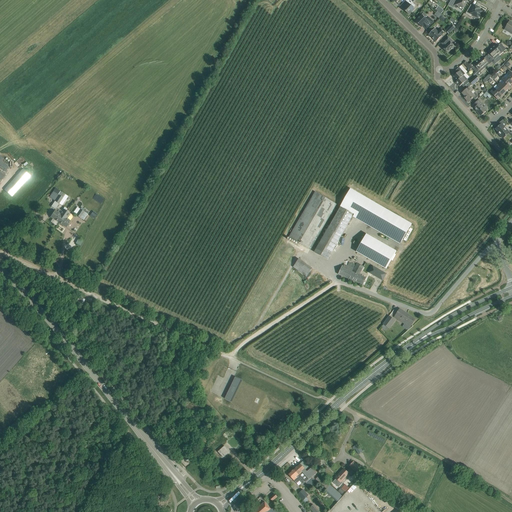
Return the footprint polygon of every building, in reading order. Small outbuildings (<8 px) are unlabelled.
[(468,1),(466,0),(451,0),(448,5),(453,8),(454,6),(458,8),(459,7),(463,9),(468,1)] [(415,6),(410,1),(405,6),(406,7),(403,9),(409,15),(415,9),(413,8),(415,6)] [(473,8),(470,6),(465,14),(469,16),(470,14),(478,19),(482,12),(479,10),(480,8),(475,5),(473,8)] [(426,19),(422,15),(415,21),(422,27),(423,26),(427,29),(434,22),(429,17),(426,19)] [(455,28),(452,25),(446,31),(449,34),(455,28)] [(434,39),(436,42),(442,36),(441,35),(444,32),(441,29),(438,32),(435,29),(429,34),(432,37),(434,39)] [(449,41),(451,40),(448,37),(441,43),(444,46),(443,48),(448,53),(455,46),(449,41)] [(496,44),(492,48),(499,56),(506,49),(501,43),(498,46),(496,44)] [(495,59),(499,56),(492,48),(488,52),(489,54),(487,56),(495,65),(498,62),(495,59)] [(482,56),(478,60),(485,68),(492,62),(487,56),(484,58),(482,56)] [(472,68),(475,72),(479,76),(482,73),(480,72),(485,68),(478,60),(473,64),(475,66),(472,68)] [(472,68),(466,61),(464,63),(470,70),(472,68)] [(457,81),(463,75),(465,74),(459,67),(453,72),(455,75),(453,76),(457,81)] [(463,75),(457,81),(456,82),(460,87),(461,85),(463,87),(469,82),(463,75)] [(476,75),(470,81),(472,85),(479,78),(476,75)] [(503,77),(502,79),(505,82),(509,87),(511,84),(511,85),(511,81),(508,77),(505,79),(503,77)] [(509,87),(505,82),(502,79),(499,81),(500,82),(498,84),(506,92),(508,89),(509,90),(511,88),(509,87)] [(494,88),(497,90),(503,97),(505,95),(504,94),(506,92),(498,84),(497,85),(494,88)] [(470,86),(466,90),(462,93),(466,98),(465,99),(468,102),(473,98),(475,100),(478,97),(478,95),(475,93),(473,94),(471,92),(473,90),(470,86)] [(492,90),(490,92),(494,96),(498,100),(500,97),(501,98),(503,97),(497,90),(494,92),(492,90)] [(485,107),(484,108),(480,103),(481,102),(479,100),(473,105),(475,107),(474,108),(478,112),(477,112),(481,116),(487,110),(488,109),(487,108),(487,107),(485,107)] [(499,123),(501,124),(495,129),(501,135),(500,135),(503,139),(509,133),(505,127),(507,125),(503,119),(499,123)] [(9,166),(2,161),(3,159),(0,156),(0,182),(5,175),(0,171),(0,167),(6,172),(9,166)] [(22,168),(3,190),(11,197),(30,176),(22,168)] [(53,191),(49,197),(55,201),(59,204),(62,206),(68,196),(60,191),(58,195),(53,191)] [(310,249),(336,204),(315,192),(289,237),(310,249)] [(101,204),(103,199),(95,194),(92,199),(101,204)] [(58,222),(66,211),(66,210),(67,209),(65,207),(63,209),(60,214),(55,210),(50,217),(58,222)] [(80,209),(76,215),(80,218),(84,212),(87,214),(89,212),(82,207),(80,209)] [(72,215),(66,211),(58,222),(66,228),(71,221),(73,218),(72,215)] [(328,228),(314,252),(327,259),(341,236),(328,228)] [(387,268),(396,249),(363,235),(354,254),(387,268)] [(312,268),(299,259),(294,267),(307,276),(312,268)] [(349,262),(348,266),(344,264),(343,267),(342,267),(339,274),(363,285),(367,278),(359,275),(363,266),(356,263),(355,264),(349,262)] [(368,269),(368,270),(378,276),(382,269),(372,263),(368,269)] [(400,309),(395,317),(405,324),(403,327),(408,330),(412,325),(415,319),(400,309)] [(395,320),(389,316),(383,324),(389,329),(395,320)] [(267,392),(235,377),(225,399),(257,414),(267,392)] [(233,449),(238,444),(233,438),(228,443),(233,449)] [(355,449),(358,454),(363,452),(358,444),(352,447),(354,450),(355,449)] [(203,445),(193,452),(197,457),(206,450),(203,445)] [(223,457),(230,452),(225,446),(218,452),(223,457)] [(304,460),(294,469),(299,475),(302,479),(305,482),(306,483),(306,482),(307,484),(311,481),(310,479),(312,477),(314,476),(317,473),(312,466),(311,467),(304,460)] [(359,467),(353,462),(349,466),(356,472),(359,467)] [(294,469),(288,474),(292,478),(294,480),(297,483),(300,481),(302,484),(303,484),(305,482),(302,479),(299,475),(294,469)] [(349,473),(347,472),(344,469),(335,477),(336,478),(333,482),(339,487),(342,483),(341,482),(349,473)] [(329,485),(318,476),(317,478),(316,479),(326,489),(325,490),(338,502),(343,496),(330,485),(329,485)] [(303,490),(298,494),(305,503),(309,500),(306,497),(308,495),(303,490)] [(271,509),(268,505),(265,502),(253,511),(273,511),(271,509)] [(314,503),(310,506),(314,511),(317,511),(320,510),(314,503)]
